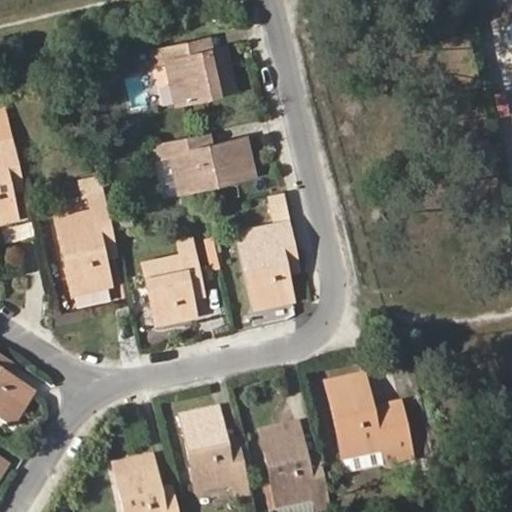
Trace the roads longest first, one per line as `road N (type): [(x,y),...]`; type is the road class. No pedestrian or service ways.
road 1 (residential): [(268,0),(334,275),(334,304),(319,331),(292,348),(137,377),(91,395)]
road 2 (residential): [(91,395),(11,511)]
